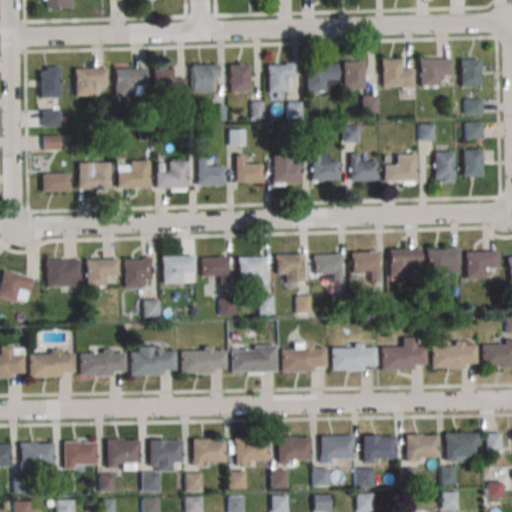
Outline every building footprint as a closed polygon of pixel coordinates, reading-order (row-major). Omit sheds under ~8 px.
[(41,0),(41,8),(70,8),(70,0),(41,0)] [(379,87),(411,87),(411,68),(399,68),(399,58),(379,58),(379,87)] [(417,85),(438,85),(438,76),(449,76),(449,58),(417,58),(417,85)] [(477,85),(477,58),(457,58),(457,85),(477,85)] [(361,60),(340,60),(340,88),(361,88),(361,60)] [(292,62),(265,62),(265,92),(284,92),(284,81),(292,81),(292,62)] [(189,91),(208,91),(208,80),(216,80),(216,63),(189,63),(189,91)] [(247,91),(247,63),(227,63),(227,91),(247,91)] [(304,91),(336,91),(336,63),(304,63),(304,91)] [(57,66),(38,66),(38,98),(57,98),(57,66)] [(104,84),(104,67),(73,67),(73,95),(93,95),(93,84),(104,84)] [(112,67),(112,95),(133,95),(133,85),(144,85),(144,67),(112,67)] [(172,68),(151,68),(151,96),(184,96),(184,77),(172,77),(172,68)] [(375,94),(359,94),(359,112),(375,112),(375,94)] [(461,114),(480,114),(480,98),(461,98),(461,114)] [(261,101),(261,119),(250,119),(249,101),(261,101)] [(285,118),(300,118),(300,101),(285,101),(285,118)] [(222,120),(222,104),(209,104),(209,120),(222,120)] [(57,125),(57,109),(40,110),(40,125),(57,125)] [(461,139),(480,139),(480,121),(461,121),(461,139)] [(339,141),(356,141),(356,124),(339,124),(339,141)] [(417,140),(431,140),(431,124),(417,124),(417,140)] [(243,145),(243,128),(226,128),(226,145),(243,145)] [(302,144),(302,128),(313,129),(313,145),(302,144)] [(202,131),(203,146),(189,147),(189,131),(202,131)] [(58,135),(58,150),(42,150),(42,136),(58,135)] [(480,176),(480,149),(459,149),(459,176),(480,176)] [(431,182),(452,182),(452,150),(431,150),(431,182)] [(309,180),(336,180),(336,161),(326,161),(326,151),(309,151),(309,180)] [(346,180),(375,180),(375,161),(358,161),(358,153),(346,153),(346,180)] [(392,153),(392,165),(381,165),(381,182),(413,182),(413,153),(392,153)] [(233,183),(260,183),(260,164),(243,164),(243,155),(233,155),(233,183)] [(270,155),(270,183),(298,183),(298,164),(288,164),(288,155),(270,155)] [(222,186),(222,167),(204,167),(204,157),(194,157),(194,186),(222,186)] [(148,161),(148,189),(116,189),(115,166),(128,165),(128,161),(148,161)] [(153,189),(185,189),(185,161),(164,161),(164,171),(153,171),(153,189)] [(76,188),(107,188),(107,162),(76,162),(76,188)] [(40,172),(40,191),(68,191),(68,172),(40,172)] [(425,247),(425,274),(457,274),(457,247),(425,247)] [(419,248),(388,248),(388,275),(418,275),(419,248)] [(350,251),(350,280),(378,280),(378,251),(350,251)] [(463,251),(463,278),(485,278),(485,267),(496,267),(496,251),(463,251)] [(274,273),(284,273),(284,285),(301,285),(301,253),(273,253),(274,273)] [(312,274),(321,274),(321,282),(339,282),(339,254),(312,254),(312,274)] [(159,255),(159,282),(181,282),(181,272),(192,272),(192,255),(159,255)] [(263,256),(236,256),(236,278),(244,278),(244,283),(263,283),(263,256)] [(148,257),(122,257),(122,286),(148,286),(148,257)] [(104,285),(104,275),(115,275),(115,258),(84,258),(84,285),(104,285)] [(225,258),(198,258),(198,277),(217,276),(217,285),(226,284),(225,258)] [(78,259),(43,259),(43,285),(78,285),(78,259)] [(0,297),(24,303),(30,277),(0,270),(0,297)] [(368,294),(368,311),(384,311),(384,294),(368,294)] [(309,295),(293,295),(293,312),(309,312),(309,295)] [(333,296),(334,311),(347,310),(347,295),(333,296)] [(271,314),(271,296),(255,296),(255,314),(271,314)] [(216,298),(216,314),(233,314),(233,298),(216,298)] [(156,316),(156,299),(140,299),(140,316),(156,316)] [(379,348),(379,371),(412,370),(412,367),(425,366),(424,348),(415,348),(414,339),(401,339),(401,347),(379,348)] [(479,367),(511,367),(511,341),(503,341),(503,345),(479,345),(479,367)] [(429,347),(430,370),(462,369),(462,365),(475,365),(474,346),(462,347),(462,342),(452,342),(452,346),(429,347)] [(328,349),(329,372),(361,371),(361,367),(374,367),(373,349),(362,349),(361,344),(351,345),(351,348),(328,349)] [(278,350),(278,372),(311,372),(311,368),(324,368),(323,349),(311,350),(311,345),(301,345),(301,349),(278,350)] [(26,355),(27,378),(60,377),(60,374),(72,373),(72,354),(61,355),(61,346),(48,346),(48,355),(26,355)] [(228,351),(228,374),(261,373),(261,372),(273,372),(273,346),(251,347),(251,351),(228,351)] [(0,378),(9,378),(9,375),(22,374),(21,355),(10,356),(10,347),(0,347),(0,378)] [(126,354),(127,376),(160,375),(160,372),(172,372),(172,353),(160,353),(160,347),(135,348),(135,353),(126,354)] [(177,352),(178,375),(211,374),(210,370),(223,370),(222,351),(211,352),(210,347),(200,348),(201,351),(177,352)] [(76,354),(77,376),(110,376),(110,372),(122,372),(122,353),(110,354),(110,349),(100,349),(100,353),(76,354)] [(500,450),(500,432),(484,432),(484,450),(500,450)] [(443,435),(443,462),(454,462),(454,458),(477,457),(476,435),(460,436),(460,434),(443,435)] [(403,436),(403,463),(413,463),(413,459),(436,458),(436,436),(420,436),(420,435),(403,436)] [(361,436),(361,464),(371,463),(371,459),(394,459),(394,437),(378,437),(377,436),(361,436)] [(318,438),(318,464),(327,464),(327,460),(351,460),(350,437),(318,438)] [(275,438),(275,465),(286,465),(285,461),(308,461),(308,439),(292,439),(292,438),(275,438)] [(231,439),(232,466),(242,466),(242,462),(265,462),(265,440),(248,440),(248,439),(231,439)] [(146,441),(146,468),(154,468),(154,472),(170,472),(170,463),(179,463),(179,441),(162,442),(162,440),(146,441)] [(189,440),(190,467),(200,467),(200,463),(223,463),(222,440),(206,441),(206,440),(189,440)] [(104,441),(104,468),(114,468),(114,464),(137,464),(137,442),(120,442),(120,441),(104,441)] [(62,443),(62,470),(72,470),(72,466),(95,465),(95,443),(79,443),(79,442),(62,443)] [(18,444),(18,471),(29,471),(29,467),(52,466),(51,444),(35,444),(35,443),(18,444)] [(0,467),(9,467),(9,445),(0,445),(0,467)] [(438,467),(454,467),(454,484),(439,485),(438,467)] [(310,469),(326,469),(326,486),(311,486),(310,469)] [(353,469),(371,469),(372,487),(353,487),(353,469)] [(397,469),(412,469),(413,486),(397,486),(397,469)] [(268,471),(283,471),(283,488),(268,489),(268,471)] [(225,472),(240,472),(241,489),(225,490),(225,472)] [(139,474),(155,473),(155,491),(139,491),(139,474)] [(182,474),(198,473),(198,491),(183,491),(182,474)] [(55,475),(70,474),(71,491),(55,492),(55,475)] [(96,474),(112,474),(112,491),(97,492),(96,474)] [(12,476),(28,476),(28,493),(12,494),(12,476)] [(485,497),(500,497),(500,481),(485,481),(485,497)] [(439,493),(455,492),(455,509),(439,510),(439,493)] [(397,494),(413,493),(413,511),(398,511),(397,494)] [(311,511),(311,495),(326,494),(327,511),(311,511)] [(355,511),(354,495),(370,494),(370,511),(355,511)] [(268,511),(268,496),(284,496),(284,511),(268,511)] [(225,511),(225,497),(240,497),(240,511),(225,511)] [(183,511),(183,498),(199,498),(199,511),(183,511)] [(97,511),(97,499),(112,499),(112,511),(97,511)] [(140,511),(140,499),(155,499),(155,511),(140,511)] [(12,511),(12,502),(28,501),(28,511),(12,511)] [(55,511),(55,502),(70,501),(70,511),(55,511)] [(0,502),(7,502),(8,510),(0,511),(0,502)]
